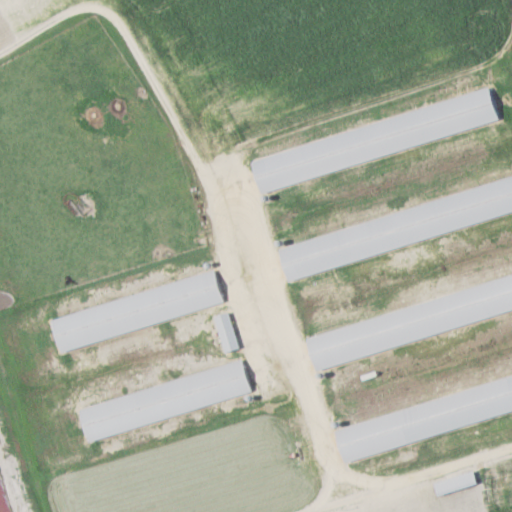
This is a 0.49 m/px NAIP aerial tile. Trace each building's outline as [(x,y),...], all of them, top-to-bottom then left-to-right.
[(504,123),(494,90),(253,158),(262,191),(504,123)] [(511,218),(511,196),(509,184),(280,243),(289,277),(511,218)] [(63,351),(227,305),(218,272),(54,318),(63,351)] [(511,317),(511,294),(509,283),(308,332),(316,366),(511,317)] [(227,353),(242,349),(231,313),(216,317),(227,353)] [(81,406),(90,439),(255,396),(246,363),(81,406)] [(347,462),(511,414),(511,395),(508,380),(337,429),(347,462)] [(436,481),(439,495),(480,486),(477,473),(436,481)]
